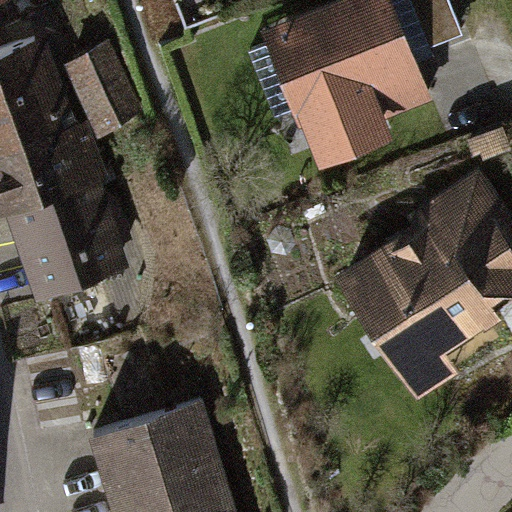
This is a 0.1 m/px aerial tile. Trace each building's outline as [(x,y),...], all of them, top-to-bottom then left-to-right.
[(394,0),(367,0),(270,34),(303,130),(426,88),(394,0)] [(405,0),(422,46),(469,29),(457,0),(405,0)] [(40,35),(0,48),(0,151),(71,128),(40,35)] [(109,42),(72,60),(103,125),(140,107),(109,42)] [(16,199),(47,288),(120,263),(109,232),(128,226),(120,202),(107,195),(101,179),(114,175),(104,146),(90,151),(82,125),(71,128),(0,151),(0,194),(3,203),(16,199)] [(511,213),(485,176),(340,283),(418,388),(504,325),(466,272),(511,238),(511,213)] [(230,511),(201,397),(87,426),(109,511),(230,511)]
